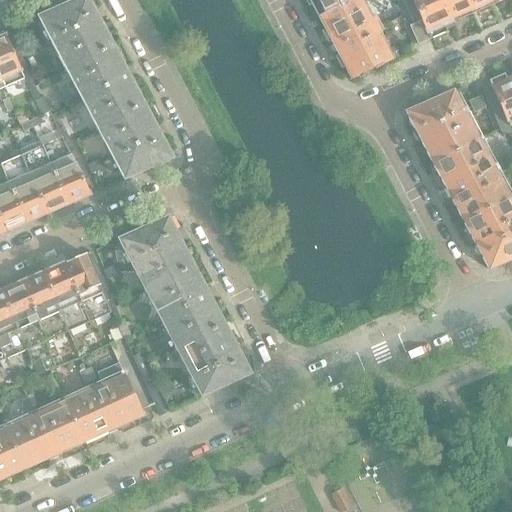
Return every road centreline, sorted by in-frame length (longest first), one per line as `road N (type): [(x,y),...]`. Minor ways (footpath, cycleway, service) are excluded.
road 1 (residential): [(28,511),(297,395)]
road 2 (residential): [(185,186),(297,395)]
road 3 (residential): [(476,315),(369,109)]
road 4 (residential): [(123,0),(203,151),(185,186)]
road 5 (residential): [(0,268),(185,186)]
road 6 (residential): [(297,395),(476,315)]
road 7 (residential): [(369,109),(511,45)]
road 8 (residential): [(369,109),(327,97),(275,0)]
